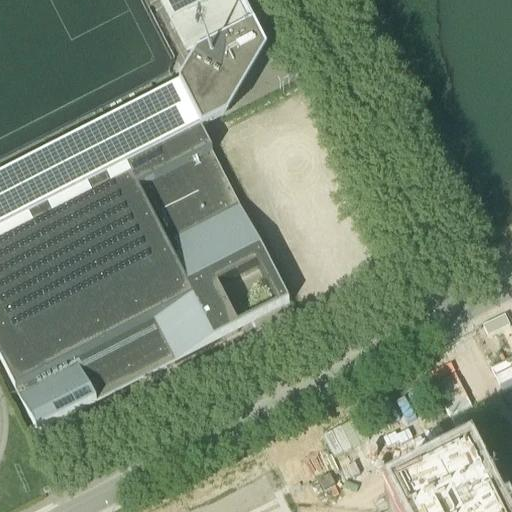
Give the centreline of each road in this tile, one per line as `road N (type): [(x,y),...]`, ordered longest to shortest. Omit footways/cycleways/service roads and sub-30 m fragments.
road 1 (unclassified): [(75,511),(461,313)]
road 2 (unclassified): [(461,313),(301,0)]
